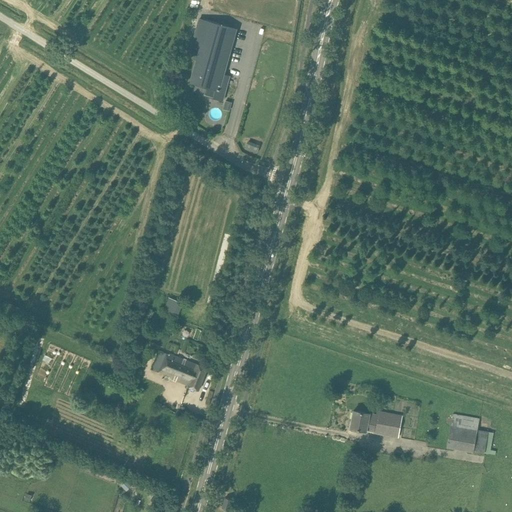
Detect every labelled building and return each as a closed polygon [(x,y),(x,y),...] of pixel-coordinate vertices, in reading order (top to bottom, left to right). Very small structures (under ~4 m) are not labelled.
[(224,74),(236,29),(200,19),(191,50),(199,52),(191,82),(207,87),(205,95),(223,100),(230,76),(224,74)] [(246,142),(244,148),(256,152),(258,146),(246,142)] [(169,334),(182,303),(170,298),(156,330),(169,334)] [(208,368),(198,364),(197,364),(169,353),(169,355),(160,351),(153,369),(172,376),(171,378),(189,385),(188,386),(198,390),(208,368)] [(403,416),(394,414),(384,413),(384,416),(377,414),(377,415),(370,414),(370,413),(354,410),(352,421),(351,428),(350,428),(367,431),(367,430),(374,431),(373,432),(399,437),(403,416)] [(474,451),(485,453),(488,431),(478,429),(480,418),(453,413),(447,446),(474,451)] [(222,508),(230,510),(232,499),(225,497),(222,508)]
